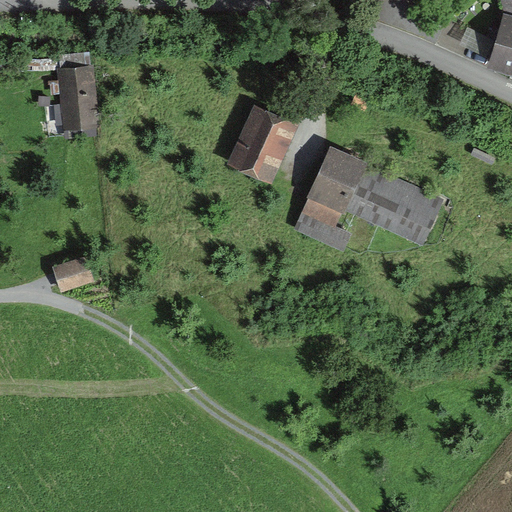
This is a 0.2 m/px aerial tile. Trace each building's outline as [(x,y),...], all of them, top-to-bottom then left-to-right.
[(511,24),(493,20),(480,66),(511,75),(511,24)] [(86,70),(57,73),(62,135),(91,132),(86,70)] [(288,129),(249,110),(221,166),(260,186),(288,129)] [(441,201),(322,151),(288,232),(341,255),(349,237),(332,230),(339,213),(421,248),(441,201)] [(78,258),(44,270),(54,298),(88,286),(78,258)]
